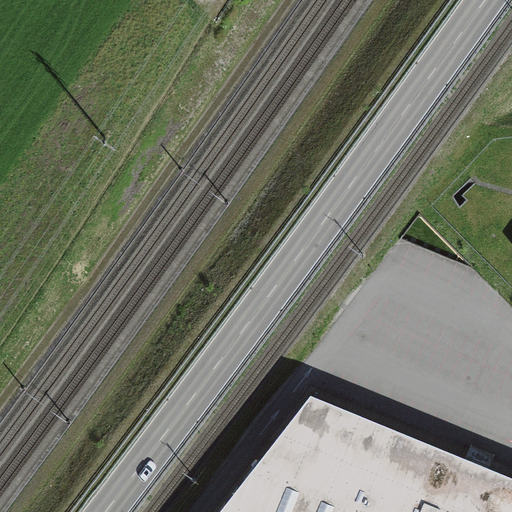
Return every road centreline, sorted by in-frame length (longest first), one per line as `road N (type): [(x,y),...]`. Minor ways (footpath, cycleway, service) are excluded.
road 1 (primary): [(104,511),(482,0)]
road 2 (track): [(289,0),(0,403)]
road 3 (unknown): [(511,304),(473,285),(444,285),(408,352),(511,417)]
